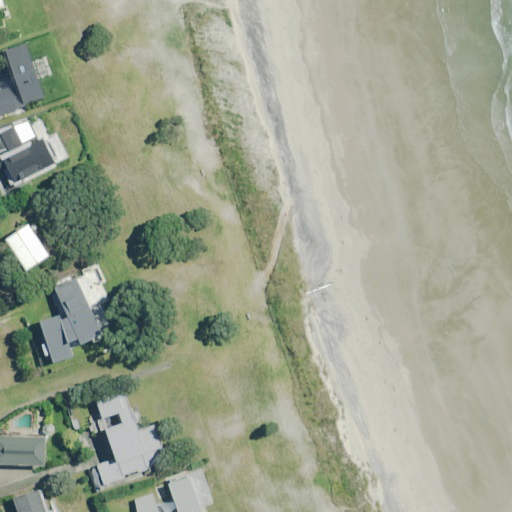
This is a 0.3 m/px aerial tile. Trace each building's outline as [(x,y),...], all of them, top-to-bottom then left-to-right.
[(34,62),(27,44),(7,52),(18,83),(0,89),(0,117),(30,107),(29,104),(47,98),(40,80),(53,76),(47,57),(34,62)] [(37,139),(30,120),(0,130),(0,153),(4,153),(11,174),(19,171),(21,179),(65,164),(58,144),(51,147),(47,135),(37,139)] [(51,257),(30,225),(7,240),(28,272),(51,257)] [(104,336),(78,279),(56,289),(62,302),(56,305),(61,316),(41,326),(58,364),(75,356),(69,344),(79,340),(82,346),(104,336)] [(125,391),(97,401),(104,420),(117,415),(121,426),(108,430),(118,458),(92,467),(99,488),(169,463),(156,425),(140,431),(125,391)] [(0,465),(47,467),(48,439),(0,437),(0,465)] [(99,511),(110,511),(108,504),(166,482),(162,471),(94,498),(99,511)] [(202,511),(190,477),(170,484),(179,511),(159,511),(153,495),(135,501),(139,511),(202,511)] [(52,511),(48,511),(42,492),(17,501),(20,511),(61,511),(61,509),(52,511)]
